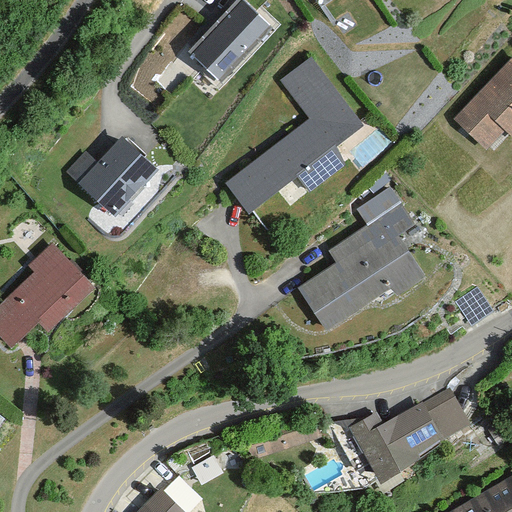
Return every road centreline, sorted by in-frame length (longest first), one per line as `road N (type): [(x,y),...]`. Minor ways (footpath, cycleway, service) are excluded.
road 1 (unclassified): [(511,318),(396,377),(182,428),(117,481),(102,511)]
road 2 (residential): [(89,0),(0,108)]
